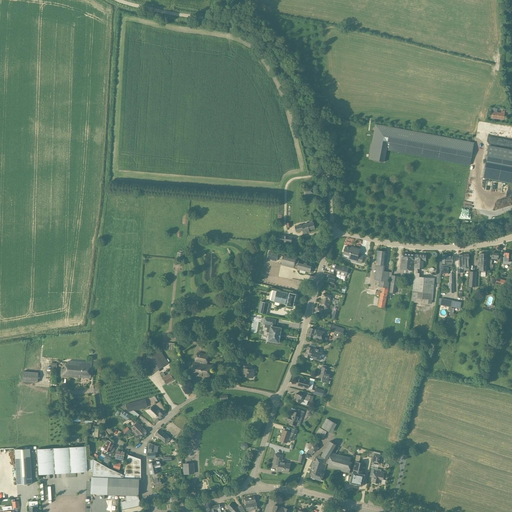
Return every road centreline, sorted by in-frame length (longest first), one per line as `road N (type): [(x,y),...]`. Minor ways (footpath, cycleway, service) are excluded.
road 1 (unclassified): [(333,233),(326,170),(275,56),(250,29),(121,0)]
road 2 (residential): [(333,233),(430,245),(511,232)]
road 3 (residential): [(278,397),(333,233)]
road 4 (residential): [(143,451),(175,408),(209,391),(278,397)]
road 5 (tertiary): [(388,511),(261,487)]
